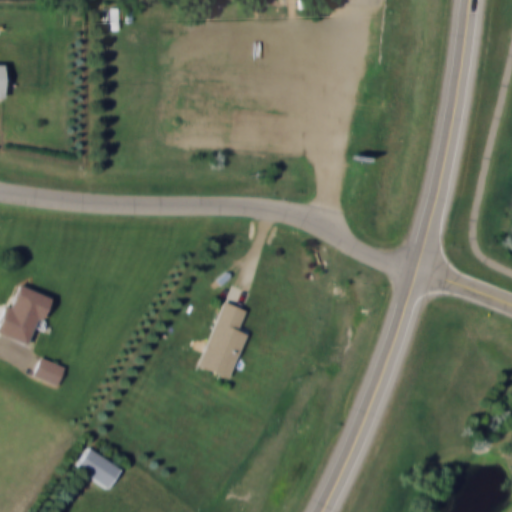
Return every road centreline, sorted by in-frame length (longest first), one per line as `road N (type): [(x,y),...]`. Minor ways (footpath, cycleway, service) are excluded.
road 1 (primary): [(468,0),(442,174),(406,309),(364,423),(318,511)]
road 2 (residential): [(0,191),(289,209),(416,272)]
